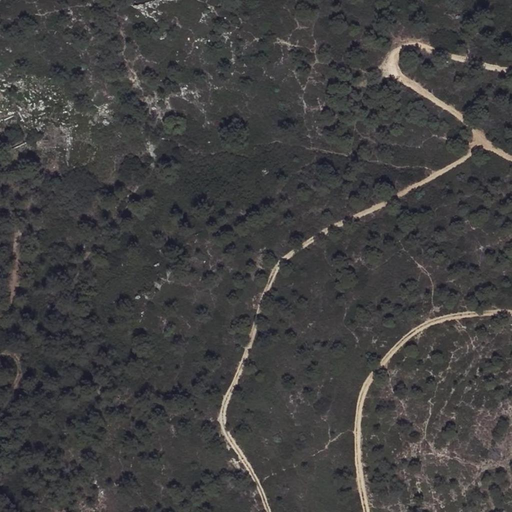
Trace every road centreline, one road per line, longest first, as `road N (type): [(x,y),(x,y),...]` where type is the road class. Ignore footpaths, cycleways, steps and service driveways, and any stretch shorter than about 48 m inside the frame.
road 1 (track): [(482,138),(454,164),(279,262),(221,408),(222,425),(268,511)]
road 2 (track): [(511,313),(436,320),(411,334),(363,388),(356,456),(365,511)]
road 3 (track): [(511,157),(392,70),(397,50),(413,46),(511,72)]
